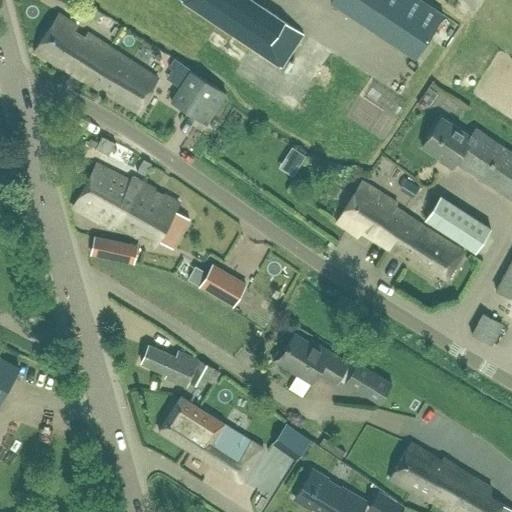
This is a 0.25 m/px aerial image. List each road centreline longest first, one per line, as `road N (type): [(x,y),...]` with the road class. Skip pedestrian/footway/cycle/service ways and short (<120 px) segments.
road 1 (unclassified): [(511,381),(380,303),(86,105),(18,101)]
road 2 (tertiary): [(135,511),(18,101)]
